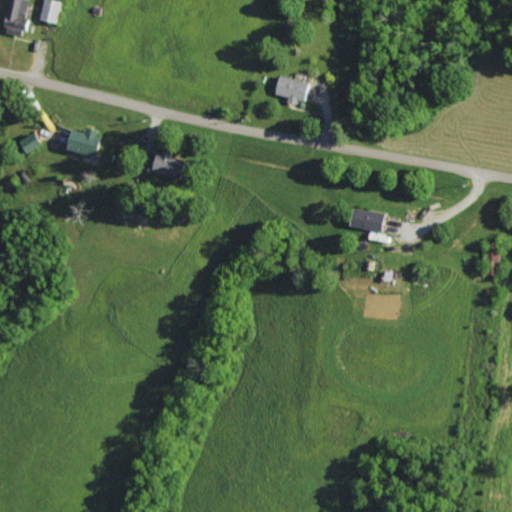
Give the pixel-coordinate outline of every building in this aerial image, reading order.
[(30,19),(34,0),(15,0),(9,32),(30,36),(33,20),(30,19)] [(67,1),(61,0),(47,0),(44,19),(63,23),(67,1)] [(279,93),(292,96),(290,101),(303,104),(304,100),(312,102),(317,83),(284,74),(279,93)] [(72,149),(101,157),(107,134),(90,129),(89,133),(78,129),(72,149)] [(29,153),(45,145),(39,133),(23,141),(29,153)] [(186,178),(190,160),(175,157),(176,151),(162,148),(157,172),(186,178)] [(357,226),(388,232),(391,214),(361,208),(357,226)]
